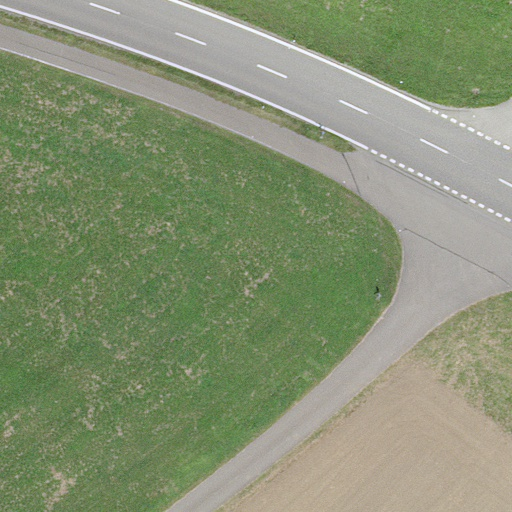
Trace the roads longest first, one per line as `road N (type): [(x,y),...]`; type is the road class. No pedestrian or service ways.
road 1 (secondary): [(511,185),(373,114),(195,38),(79,0)]
road 2 (track): [(464,236),(422,304),(343,387),(186,511)]
